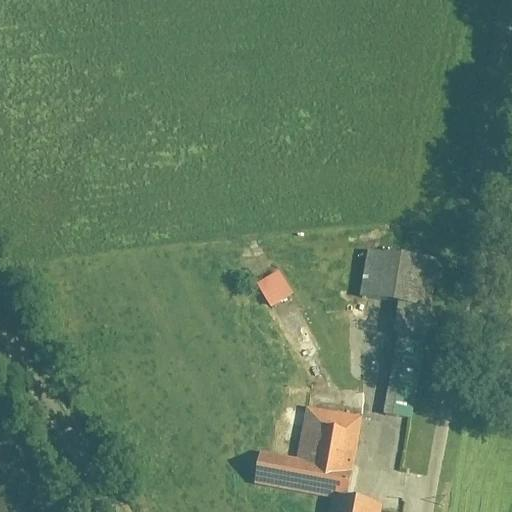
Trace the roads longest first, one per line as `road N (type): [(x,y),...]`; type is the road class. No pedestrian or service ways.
road 1 (unclassified): [(419,511),(511,9)]
road 2 (unclassified): [(0,330),(111,511)]
